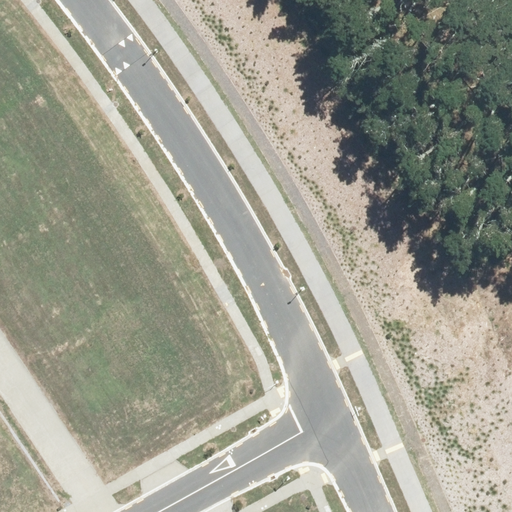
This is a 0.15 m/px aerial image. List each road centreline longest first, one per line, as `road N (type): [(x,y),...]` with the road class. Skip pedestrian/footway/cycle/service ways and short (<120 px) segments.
road 1 (residential): [(85,0),(259,269),(332,413)]
road 2 (residential): [(332,413),(160,511)]
road 3 (residential): [(0,355),(104,511)]
